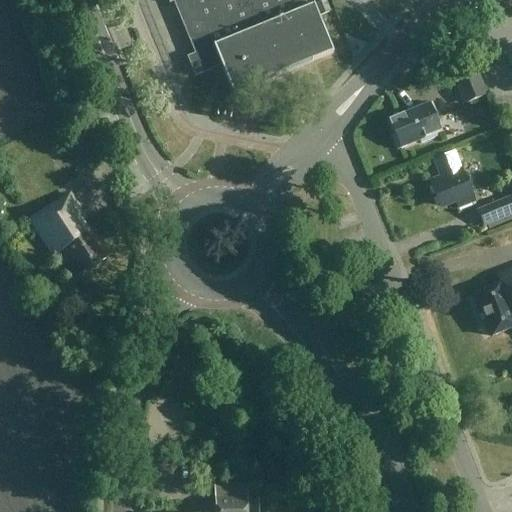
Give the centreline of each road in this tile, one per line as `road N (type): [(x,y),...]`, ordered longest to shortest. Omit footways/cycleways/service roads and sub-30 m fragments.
road 1 (unclassified): [(481,508),(359,195),(311,142)]
road 2 (tertiary): [(406,511),(350,400),(276,313)]
road 3 (residential): [(311,142),(442,0)]
road 4 (tertiary): [(148,163),(80,0)]
road 5 (tertiary): [(122,511),(128,429),(149,338)]
